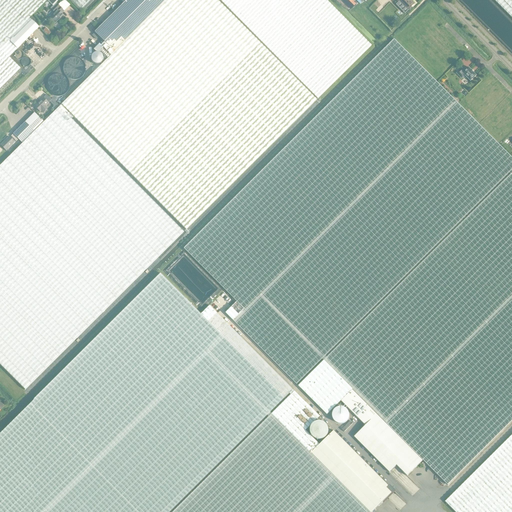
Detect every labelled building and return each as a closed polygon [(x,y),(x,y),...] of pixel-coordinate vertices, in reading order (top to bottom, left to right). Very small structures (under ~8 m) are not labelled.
[(9,57),(0,48),(0,47),(29,18),(47,0),(0,0),(0,88),(20,68),(9,57)] [(57,5),(56,3),(59,0),(58,0),(48,0),(48,1),(53,6),(50,8),(52,10),(51,10),(54,13),(48,19),(54,24),(63,16),(62,14),(64,12),(63,10),(57,4),(57,5)] [(166,0),(111,56),(61,105),(62,105),(72,116),(185,230),(316,100),(221,4),(217,0),(166,0)] [(68,0),(79,10),(89,0),(68,0)] [(126,0),(122,4),(94,32),(104,42),(101,45),(111,56),(166,0),(126,0)] [(219,0),(317,99),(371,46),(325,0),(219,0)] [(414,4),(410,0),(395,0),(396,0),(399,3),(401,2),(409,10),(414,4)] [(511,0),(494,0),(511,17),(511,0)] [(29,18),(0,47),(0,48),(9,57),(17,49),(39,28),(29,18)] [(511,157),(394,40),(184,249),(237,302),(226,313),(297,384),(322,359),(323,360),(326,357),(325,356),(509,173),(510,174),(511,171),(511,157)] [(476,76),(468,67),(468,68),(465,71),(461,68),(456,73),(462,79),(465,76),(470,81),(470,82),(476,76)] [(46,106),(48,103),(43,98),(34,107),(35,107),(35,108),(37,110),(38,110),(40,112),(41,111),(43,113),(48,108),(46,106)] [(52,99),(50,102),(53,105),(53,107),(51,109),(54,112),(59,106),(52,99)] [(0,364),(25,390),(72,342),(73,343),(75,341),(131,284),(183,232),(70,118),(72,116),(62,105),(43,122),(22,143),(23,144),(0,166),(0,364)] [(13,134),(22,143),(43,122),(34,113),(13,134)] [(9,137),(1,145),(6,151),(4,152),(6,154),(8,152),(6,150),(14,142),(9,137)] [(327,358),(326,357),(323,360),(324,361),(352,389),(423,460),(448,485),(511,421),(511,171),(510,174),(511,175),(327,358)] [(169,511),(267,415),(268,416),(271,413),(270,412),(293,390),(210,306),(201,314),(161,274),(0,433),(0,511),(169,511)] [(327,415),(341,401),(352,389),(324,361),(298,386),(327,415)] [(423,460),(352,389),(341,401),(365,426),(354,437),(389,472),(397,465),(407,476),(423,460)] [(272,414),(311,453),(320,445),(306,431),(320,417),(295,391),(272,414)] [(369,511),(311,453),(272,414),(271,413),(268,416),(269,417),(173,511),(369,511)] [(350,421),(342,430),(344,432),(353,424),(350,421)] [(320,445),(311,453),(369,511),(372,511),(383,502),(384,503),(396,491),(390,485),(389,486),(383,481),(334,431),(320,445)] [(511,511),(511,435),(445,502),(455,511),(511,511)]
